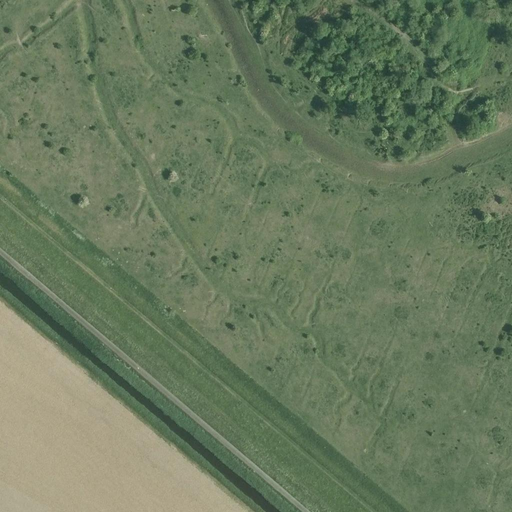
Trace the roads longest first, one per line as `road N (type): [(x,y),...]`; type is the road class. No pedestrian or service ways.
road 1 (track): [(0,219),(343,511)]
road 2 (unclassified): [(305,511),(0,252)]
road 3 (track): [(348,0),(415,41),(422,68),(438,84),(465,90),(501,75),(511,79)]
